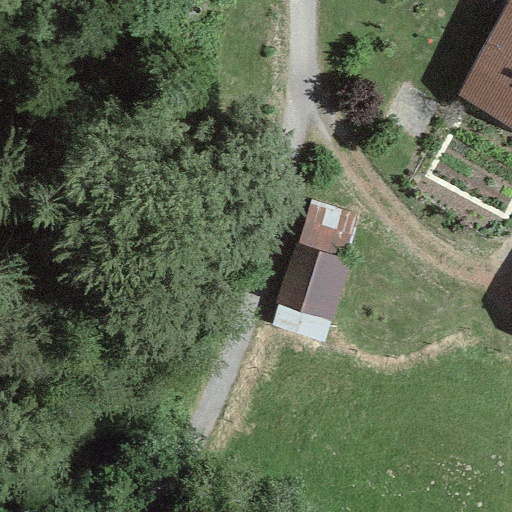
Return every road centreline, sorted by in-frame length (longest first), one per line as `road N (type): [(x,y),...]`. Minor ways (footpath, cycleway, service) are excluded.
road 1 (track): [(147,511),(194,437),(239,332),(293,93),(294,0)]
road 2 (track): [(472,269),(382,209),(293,93)]
